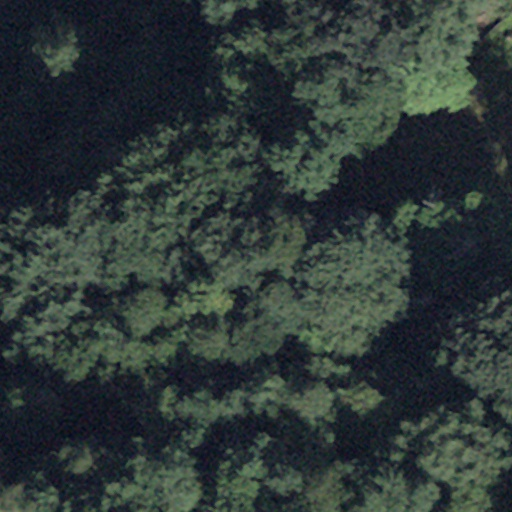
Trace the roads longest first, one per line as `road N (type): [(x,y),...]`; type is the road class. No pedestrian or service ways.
road 1 (unclassified): [(289,371),(215,378),(174,392),(81,472),(0,481)]
road 2 (track): [(511,316),(378,362),(289,371)]
